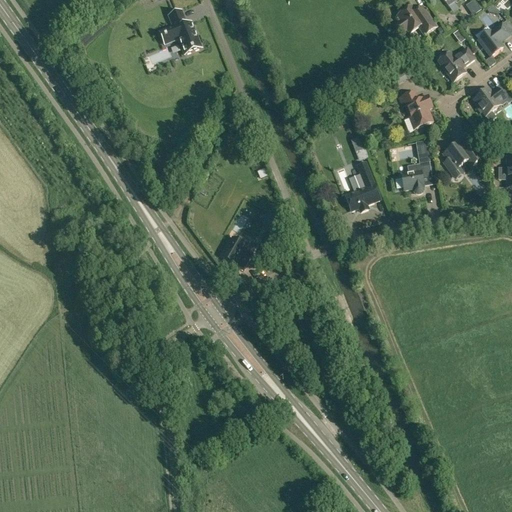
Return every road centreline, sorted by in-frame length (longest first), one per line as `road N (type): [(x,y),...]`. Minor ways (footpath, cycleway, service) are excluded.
road 1 (secondary): [(216,317),(0,5)]
road 2 (residential): [(309,256),(206,0)]
road 3 (secondary): [(379,511),(216,317)]
road 4 (track): [(216,317),(162,353),(178,511)]
road 5 (residential): [(511,216),(430,223),(323,251)]
